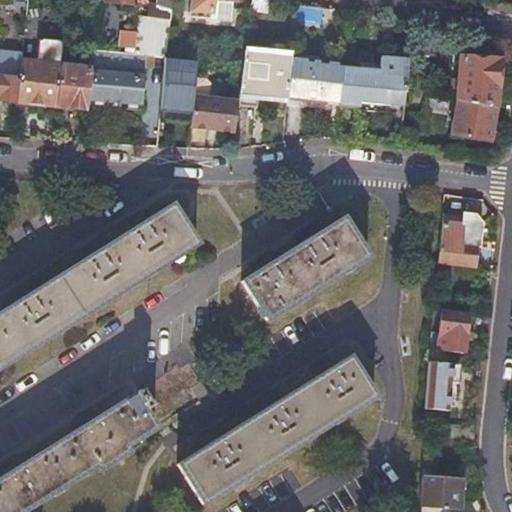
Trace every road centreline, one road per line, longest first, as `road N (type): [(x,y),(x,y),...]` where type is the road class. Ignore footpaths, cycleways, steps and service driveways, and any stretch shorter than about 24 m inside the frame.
road 1 (residential): [(0,159),(208,173),(347,165),(511,186)]
road 2 (residential): [(505,511),(490,435),(511,234)]
road 3 (residential): [(511,34),(377,0)]
